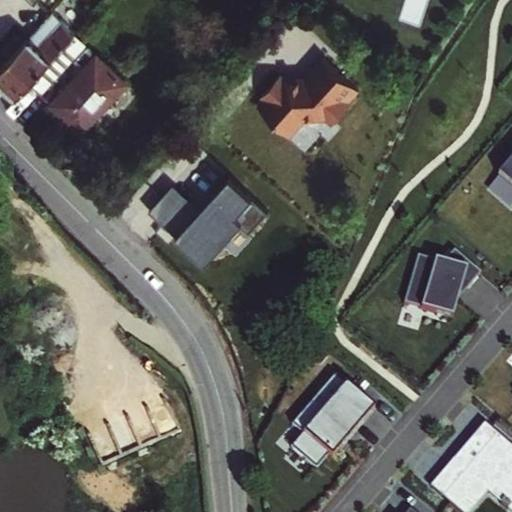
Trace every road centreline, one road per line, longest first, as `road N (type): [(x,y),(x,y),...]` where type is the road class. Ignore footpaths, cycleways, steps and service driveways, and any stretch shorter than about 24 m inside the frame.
road 1 (tertiary): [(0,134),(179,316),(217,393),(229,476)]
road 2 (residential): [(346,511),(511,318)]
